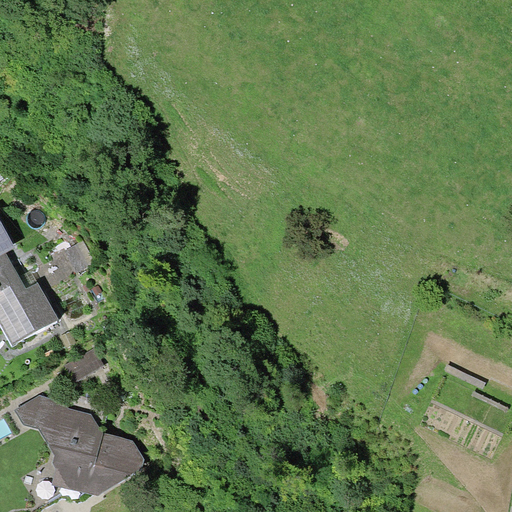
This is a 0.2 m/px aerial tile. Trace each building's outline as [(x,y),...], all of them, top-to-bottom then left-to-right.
[(0,256),(6,253),(16,247),(0,219),(0,256)] [(69,249),(81,270),(95,262),(83,241),(69,249)] [(27,290),(6,253),(0,256),(0,324),(12,346),(59,319),(38,283),(27,290)] [(65,364),(75,382),(105,365),(95,348),(65,364)] [(65,402),(39,395),(14,409),(24,425),(38,429),(54,454),(52,462),(56,468),(52,484),(99,495),(142,470),(145,458),(133,440),(104,432),(92,414),(68,408),(65,402)]
